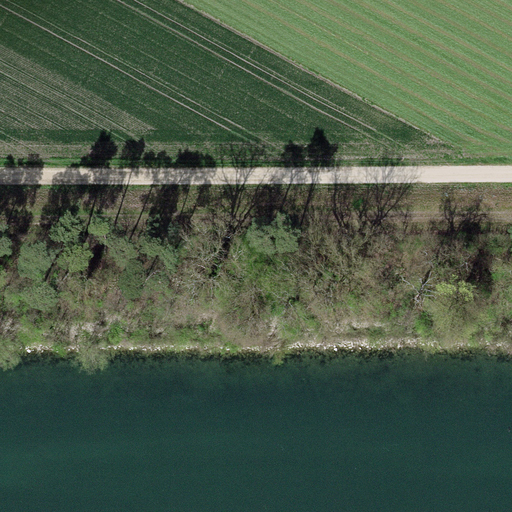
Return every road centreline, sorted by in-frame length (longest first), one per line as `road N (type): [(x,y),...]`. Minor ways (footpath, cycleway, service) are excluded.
road 1 (track): [(0,165),(511,170)]
road 2 (track): [(0,222),(511,221)]
